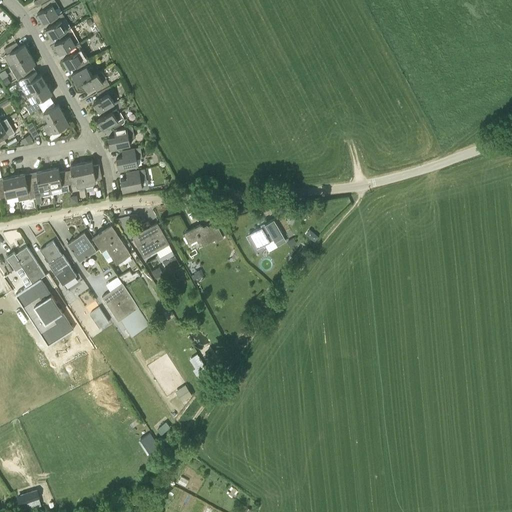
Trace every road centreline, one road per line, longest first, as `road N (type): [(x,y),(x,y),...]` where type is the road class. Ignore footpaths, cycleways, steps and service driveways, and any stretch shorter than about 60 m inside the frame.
road 1 (unclassified): [(0,225),(116,203),(362,186),(511,137)]
road 2 (residential): [(94,141),(26,17),(7,0)]
